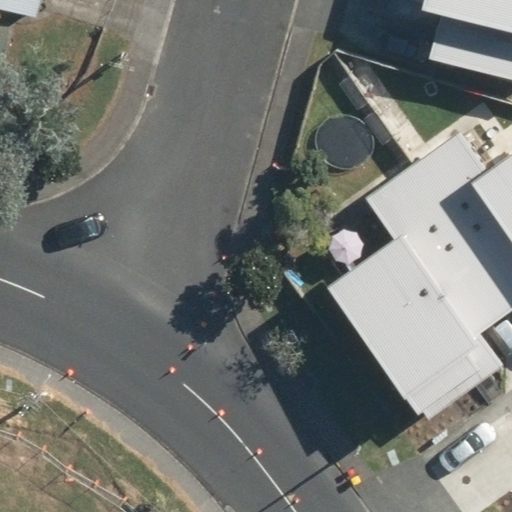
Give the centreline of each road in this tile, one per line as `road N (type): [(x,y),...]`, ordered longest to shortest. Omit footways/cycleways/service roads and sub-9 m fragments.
road 1 (residential): [(128,348),(229,0)]
road 2 (tertiary): [(128,348),(219,428),(280,511)]
road 3 (tertiary): [(0,280),(128,348)]
